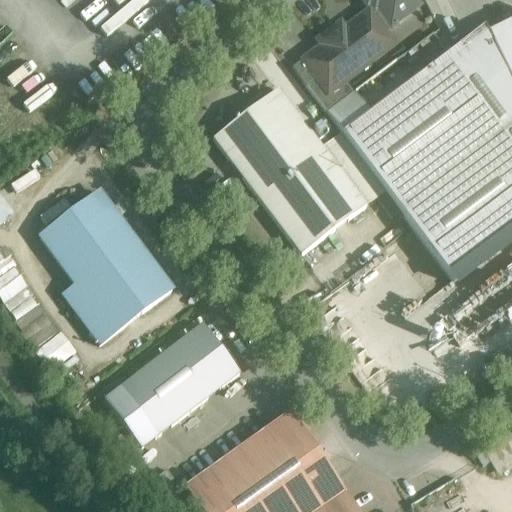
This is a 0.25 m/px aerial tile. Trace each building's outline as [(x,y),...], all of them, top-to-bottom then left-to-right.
[(361,0),(367,7),(369,5),(373,10),(369,13),(384,33),(417,8),(411,0),(361,0)] [(368,12),(344,31),(342,28),(317,46),(319,49),(301,63),(308,73),(327,99),(395,48),(384,33),(369,13),(368,12)] [(511,24),(487,37),(493,48),(492,48),(511,88),(511,24)] [(511,88),(493,51),(456,69),(448,57),(370,116),(354,95),(326,116),(450,280),(511,232),(511,88)] [(349,85),(357,96),(377,81),(376,80),(395,66),(388,56),(349,85)] [(327,99),(308,73),(298,80),(318,106),(327,99)] [(321,150),(278,93),(213,142),(301,258),(366,209),(365,208),(384,194),(340,137),(321,150)] [(0,226),(21,212),(5,190),(0,193),(0,226)] [(171,292),(99,195),(40,239),(113,336),(171,292)] [(0,249),(0,286),(21,272),(4,247),(0,249)] [(202,326),(120,388),(158,436),(240,375),(202,326)] [(59,330),(35,351),(51,368),(75,347),(59,330)] [(288,415),(185,487),(201,511),(321,511),(345,496),(288,415)] [(511,441),(509,438),(483,453),(496,474),(511,464),(511,441)] [(355,511),(345,496),(321,511),(355,511)]
